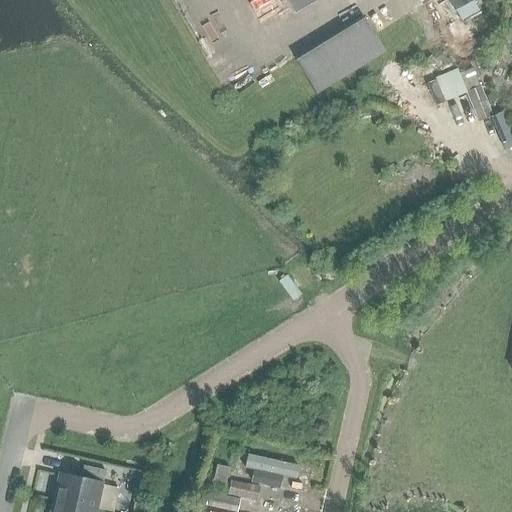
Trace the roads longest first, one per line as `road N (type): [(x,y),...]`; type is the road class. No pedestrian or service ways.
road 1 (residential): [(325,313),(138,427),(21,410),(0,506)]
road 2 (unclassified): [(325,313),(511,196)]
road 3 (unclassified): [(331,511),(359,387),(354,360),(325,313)]
